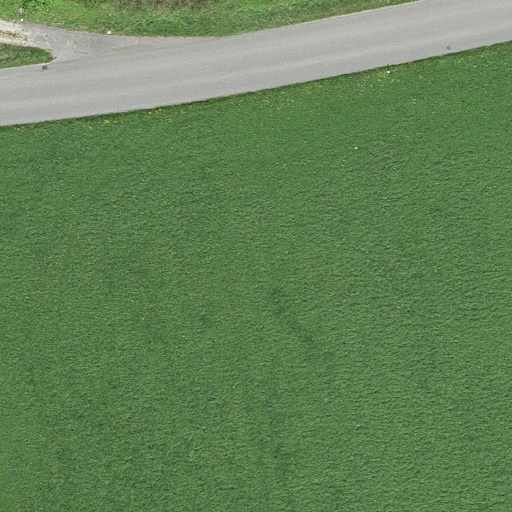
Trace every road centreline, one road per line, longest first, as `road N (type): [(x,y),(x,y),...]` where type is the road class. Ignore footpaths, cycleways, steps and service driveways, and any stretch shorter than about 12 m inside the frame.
road 1 (tertiary): [(0,96),(201,72),(511,7)]
road 2 (track): [(201,72),(0,33)]
